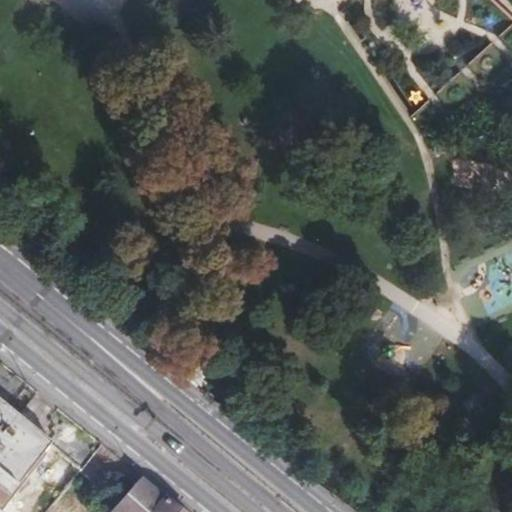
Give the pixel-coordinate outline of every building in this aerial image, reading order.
[(41,396),(0,362),(0,502),(6,508),(53,449),(75,468),(68,476),(73,481),(102,447),(55,408),(37,431),(22,420),(41,396)] [(202,364),(188,381),(194,386),(208,369),(202,364)] [(73,481),(68,476),(66,475),(60,482),(67,489),(73,481)] [(174,511),(138,481),(111,511),(174,511)] [(52,491),(60,498),(67,489),(60,482),(52,491)]
